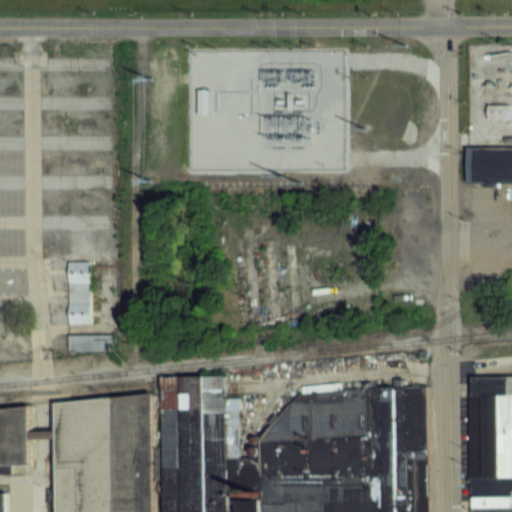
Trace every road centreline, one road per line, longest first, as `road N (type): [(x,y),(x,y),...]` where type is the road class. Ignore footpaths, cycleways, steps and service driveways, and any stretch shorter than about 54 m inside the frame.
road 1 (tertiary): [(511,26),(0,28)]
road 2 (residential): [(449,511),(445,27)]
